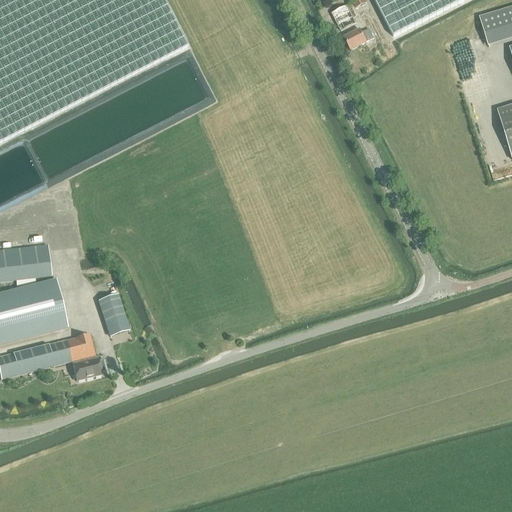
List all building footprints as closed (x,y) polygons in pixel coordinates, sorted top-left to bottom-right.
[(0,0),(0,143),(188,47),(163,0),(0,0)] [(351,0),(353,4),(332,15),(340,31),(356,24),(353,19),(359,16),(356,10),(367,4),(364,0),(351,0)] [(373,0),(393,38),(466,0),(373,0)] [(369,8),(364,11),(365,13),(388,56),(392,53),(369,8)] [(511,42),(511,21),(509,11),(480,20),(489,50),(511,42)] [(365,43),(374,38),(370,29),(361,34),(359,31),(345,38),(351,51),(365,44),(365,43)] [(511,108),(498,113),(511,157),(511,108)] [(298,220),(289,225),(294,236),(287,240),(288,241),(280,245),(285,255),(293,250),(293,251),(300,248),(304,256),(316,250),(315,248),(317,247),(312,239),(311,240),(304,227),(313,223),(310,216),(306,218),(304,214),(297,218),(298,220)] [(48,248),(0,253),(0,283),(16,282),(17,288),(36,286),(35,279),(51,277),(48,248)] [(0,345),(67,329),(55,281),(0,295),(0,345)] [(128,328),(118,296),(98,303),(99,304),(101,310),(101,311),(102,311),(104,318),(103,318),(109,335),(110,339),(130,332),(128,328)] [(1,358),(0,358),(0,377),(1,381),(6,379),(71,363),(76,383),(101,377),(101,375),(107,374),(104,361),(98,363),(97,361),(95,361),(90,339),(88,337),(1,358)]
